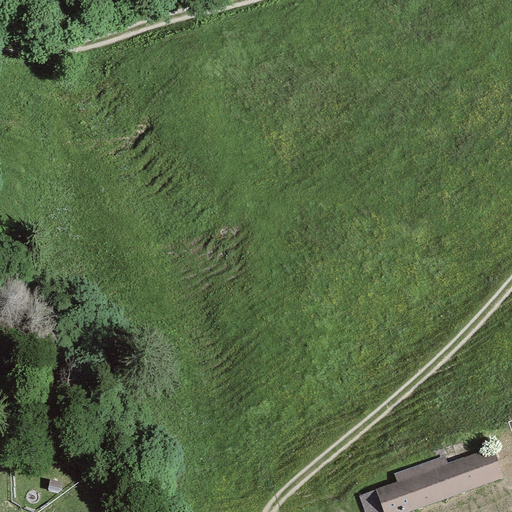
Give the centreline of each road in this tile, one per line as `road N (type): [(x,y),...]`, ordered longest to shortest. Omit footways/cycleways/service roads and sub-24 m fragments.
road 1 (track): [(511,297),(271,511)]
road 2 (track): [(0,45),(77,47),(232,0)]
